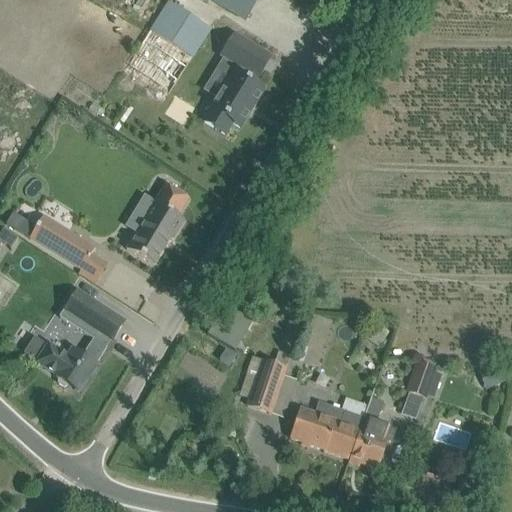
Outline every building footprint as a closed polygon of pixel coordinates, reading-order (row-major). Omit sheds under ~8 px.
[(203,0),(211,5),(228,15),(237,0),(203,0)] [(138,54),(127,71),(167,97),(209,31),(170,5),(149,36),(138,54)] [(281,52),(295,32),(259,9),(246,29),(263,40),(228,95),(247,107),(254,96),(262,101),(286,64),(275,57),(279,50),(281,52)] [(105,155),(115,137),(58,104),(14,181),(26,188),(38,168),(73,187),(80,175),(100,187),(115,160),(105,155)] [(183,212),(194,195),(167,178),(158,192),(154,189),(149,186),(137,205),(147,210),(129,237),(156,255),(185,213),(183,212)] [(12,214),(5,226),(14,231),(21,220),(12,214)] [(42,218),(29,240),(80,272),(81,272),(91,256),(94,250),(42,218)] [(4,229),(0,234),(0,241),(11,249),(18,239),(4,229)] [(34,340),(24,356),(37,365),(56,377),(55,379),(77,394),(111,342),(111,343),(124,324),(76,293),(59,319),(92,341),(81,358),(72,352),(67,360),(48,347),(47,349),(34,340)] [(228,309),(213,334),(235,348),(250,323),(228,309)] [(263,313),(261,319),(273,324),(276,317),(263,313)] [(229,368),(235,358),(225,352),(219,362),(229,368)] [(270,416),(289,358),(278,355),(274,366),(262,362),(247,408),(270,416)] [(416,364),(405,395),(407,396),(422,402),(424,403),(426,397),(435,374),(436,371),(433,370),(435,364),(422,359),(420,366),(416,364)] [(486,391),(505,383),(497,364),(477,372),(486,391)] [(300,411),(296,422),(290,440),(351,462),(366,420),(372,401),(370,400),(368,408),(345,399),(341,411),(319,404),(315,416),(300,411)] [(382,405),(372,401),(366,420),(351,462),(376,471),(386,443),(391,445),(396,431),(376,424),(382,405)] [(235,440),(242,418),(231,414),(223,436),(235,440)]
